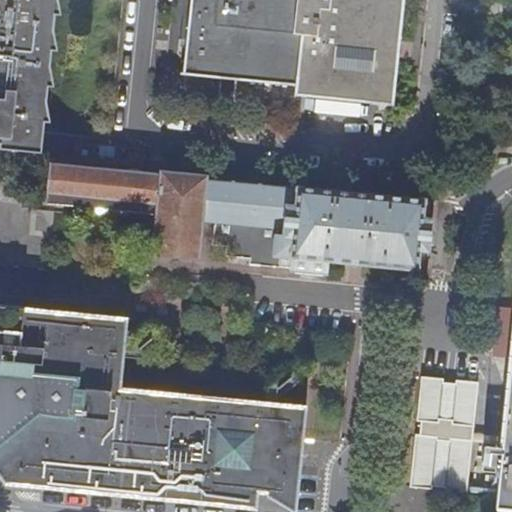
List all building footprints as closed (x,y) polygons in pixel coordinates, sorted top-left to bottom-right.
[(0,0),(0,178),(35,182),(37,162),(53,0),(0,0)] [(242,104),(293,110),(296,85),(351,91),(383,95),(388,48),(393,0),(191,0),(184,72),(244,79),(242,104)] [(157,215),(153,255),(196,260),(201,219),(214,220),(212,245),(227,247),(226,257),(250,260),(249,267),(260,268),(289,271),(292,273),(312,274),(326,276),(328,262),(426,272),(433,202),(299,187),(299,185),(296,185),(295,187),(205,179),(204,177),(161,173),(160,175),(50,164),(46,203),(157,215)] [(0,481),(4,486),(254,510),(255,493),(264,494),(264,496),(290,511),(293,511),(306,407),(110,386),(114,340),(124,341),(126,319),(0,306),(0,481)] [(511,332),(494,508),(511,509),(511,332)] [(465,493),(477,383),(455,380),(454,384),(442,383),(442,379),(420,377),(415,421),(420,422),(418,435),(414,434),(408,487),(430,490),(431,487),(443,488),(443,491),(465,493)]
